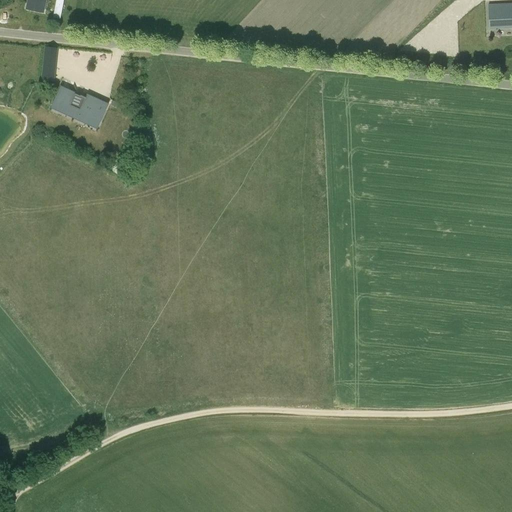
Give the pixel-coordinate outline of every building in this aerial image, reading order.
[(28,0),(26,9),(44,12),(46,0),(28,0)] [(511,3),(489,4),(490,29),(511,27),(511,3)] [(45,47),(42,79),(54,80),(57,48),(45,47)] [(104,107),(85,98),(81,96),(80,96),(75,94),(74,97),(61,91),(55,104),(71,111),(70,114),(80,118),(81,116),(97,123),(104,107)] [(113,100),(111,104),(127,112),(128,108),(113,100)]
